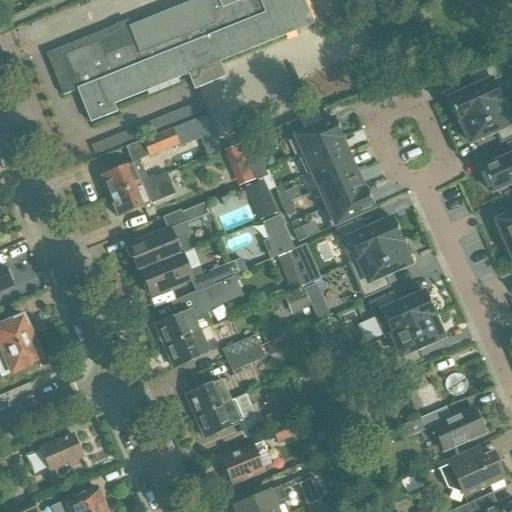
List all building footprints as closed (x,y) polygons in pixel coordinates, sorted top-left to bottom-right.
[(119,35),(116,26),(47,54),(63,96),(77,90),(90,124),(117,113),(113,104),(188,75),(194,91),(226,78),(220,63),(315,26),(304,0),(197,0),(129,27),(131,31),(119,35)] [(439,68),(454,57),(442,41),(428,52),(439,68)] [(499,78),(494,66),(471,76),(476,87),(448,99),(458,122),(460,121),(502,102),(493,81),(499,78)] [(503,103),(502,102),(460,121),(460,122),(462,125),(460,126),(464,136),(466,135),(470,144),(496,133),(501,143),(511,138),(511,123),(511,124),(503,103)] [(291,139),(299,157),(340,139),(341,140),(343,139),(334,120),(291,139)] [(143,142),(149,157),(149,158),(178,147),(178,148),(191,142),(185,126),(143,142)] [(299,157),(307,176),(312,174),(311,173),(348,157),(341,140),(340,139),(299,157)] [(511,156),(481,169),(484,174),(481,175),(487,189),(490,188),(492,193),(511,183),(511,142),(507,145),(511,156)] [(229,167),(246,160),(240,145),(223,152),(229,167)] [(311,173),(312,174),(319,190),(356,174),(348,157),(311,173)] [(109,198),(147,183),(139,162),(100,177),(109,198)] [(254,173),(257,182),(268,178),(265,169),(254,173)] [(356,174),(319,190),(326,207),(327,208),(364,192),(363,191),(362,188),(356,174)] [(147,183),(109,198),(117,219),(175,196),(166,175),(147,183)] [(264,180),(246,188),(250,198),(268,191),(264,180)] [(327,208),(326,207),(322,209),(331,228),(374,209),(365,190),(363,191),(364,192),(327,208)] [(282,207),(291,203),(290,201),(286,192),(277,196),(281,205),(282,207)] [(182,213),(186,224),(211,214),(206,203),(182,213)] [(296,214),(291,203),(282,207),(287,218),(296,214)] [(511,241),(511,214),(496,221),(499,230),(497,231),(502,241),(504,240),(506,244),(511,241)] [(400,242),(401,243),(403,242),(392,219),(364,231),(359,221),(336,231),(351,263),(351,264),(358,261),(400,242)] [(181,255),(193,251),(183,225),(128,246),(138,272),(181,255)] [(307,239),(302,228),(293,232),(299,243),(307,239)] [(402,247),(401,243),(400,242),(358,261),(351,264),(351,263),(349,264),(364,299),(389,287),(385,277),(410,265),(407,257),(409,256),(404,246),(402,247)] [(302,268),(296,251),(295,251),(277,258),(284,275),(301,269),(302,268)] [(181,255),(138,272),(138,273),(140,272),(149,297),(202,277),(199,268),(187,272),(181,255)] [(242,259),(235,262),(239,272),(239,273),(247,270),(242,259)] [(235,262),(209,272),(213,283),(239,273),(239,272),(235,262)] [(6,273),(4,267),(0,268),(0,293),(13,289),(10,284),(12,280),(9,274),(6,273)] [(315,269),(299,275),(304,286),(320,280),(315,269)] [(184,314),(154,327),(163,350),(197,335),(197,334),(213,327),(207,315),(210,310),(232,301),(223,282),(203,292),(202,290),(192,295),(192,294),(179,300),(184,314)] [(307,297),(319,292),(315,285),(304,290),(307,297)] [(303,290),(284,297),(291,316),(310,308),(303,290)] [(433,316),(435,315),(425,292),(397,305),(392,294),(369,304),(384,339),(391,336),(391,335),(433,316)] [(327,311),(316,316),(319,323),(330,318),(327,311)] [(433,317),(433,316),(391,335),(391,336),(400,356),(393,359),(399,371),(422,361),(417,350),(443,339),(439,330),(441,329),(437,319),(435,320),(433,317)] [(0,353),(33,339),(31,336),(34,335),(30,327),(28,328),(23,317),(0,327),(0,353)] [(172,371),(206,356),(206,355),(218,350),(214,340),(201,345),(197,335),(163,350),(172,371)] [(227,363),(261,348),(256,336),(222,351),(227,363)] [(33,339),(0,353),(0,377),(1,379),(42,361),(38,351),(40,350),(37,341),(34,342),(33,339)] [(271,356),(280,352),(277,344),(267,348),(271,356)] [(195,419),(229,404),(220,382),(186,396),(195,419)] [(229,404),(195,419),(204,439),(247,421),(260,415),(250,394),(229,404)] [(305,401),(262,419),(266,431),(310,413),(305,401)] [(410,437),(425,431),(433,427),(444,453),(484,435),(472,410),(451,419),(446,408),(420,419),(405,426),(410,437)] [(272,429),(278,443),(296,436),(290,422),(272,429)] [(359,431),(362,438),(373,433),(370,425),(366,427),(359,431)] [(338,434),(334,427),(329,429),(333,437),(338,434)] [(39,450),(26,456),(35,478),(48,472),(49,473),(83,458),(73,435),(39,450)] [(263,443),(222,461),(226,471),(224,474),(227,481),(231,482),(232,486),(264,472),(257,457),(267,453),(263,443)] [(492,454),(476,462),(471,451),(437,466),(447,489),(463,495),(464,497),(504,479),(492,454)] [(294,487),(299,485),(308,506),(320,501),(319,498),(311,480),(312,479),(310,475),(310,474),(291,481),(294,487)] [(71,511),(100,511),(105,510),(96,489),(54,507),(56,511),(67,511),(71,511)] [(289,511),(286,504),(277,508),(269,491),(232,507),(234,511),(289,511)] [(455,510),(455,511),(511,511),(511,497),(486,510),(481,499),(455,510)] [(37,511),(33,501),(7,511),(37,511)]
